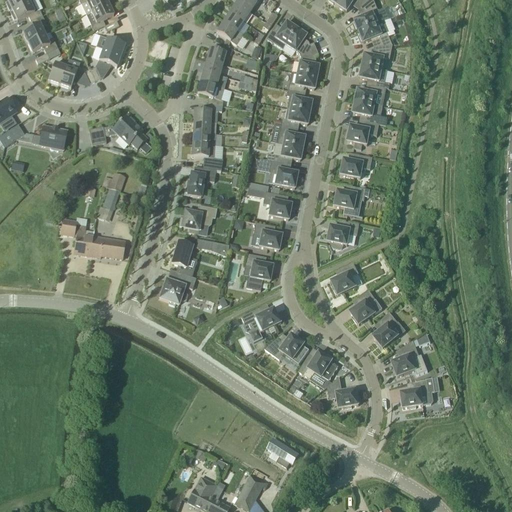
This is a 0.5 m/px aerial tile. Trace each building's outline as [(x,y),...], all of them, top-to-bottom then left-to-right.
[(11,11),(11,12),(32,2),(32,3),(34,1),(33,0),(8,0),(6,1),(7,3),(5,4),(9,12),(11,11)] [(91,0),(78,0),(78,1),(80,6),(86,4),(91,14),(108,6),(105,0),(93,0),(92,1),(91,0)] [(238,0),(235,5),(249,14),(256,4),(256,5),(259,0),(238,0)] [(341,0),(337,7),(340,9),(339,10),(344,13),(345,12),(347,13),(354,2),(363,8),(372,0),(341,0)] [(359,33),(377,26),(384,23),(389,21),(384,11),(384,10),(378,13),(372,0),(363,8),(367,17),(354,22),(355,25),(354,25),(356,30),(357,30),(359,33)] [(37,13),(32,3),(32,2),(11,12),(12,13),(10,14),(13,22),(16,21),(17,23),(27,18),(30,23),(42,18),(39,12),(37,13)] [(229,15),(243,24),(249,14),(235,5),(229,15)] [(93,33),(104,28),(105,28),(102,22),(113,17),(108,6),(91,14),(85,17),(90,28),(93,33)] [(60,11),(54,14),(59,25),(65,22),(60,11)] [(223,24),(236,33),(243,24),(229,15),(223,24)] [(277,18),(272,15),(265,25),(270,28),(277,18)] [(22,34),(27,45),(44,36),(42,31),(47,28),(42,18),(30,23),(33,29),(22,34)] [(116,23),(105,28),(104,28),(107,34),(118,28),(116,23)] [(384,23),(377,26),(359,33),(360,37),(359,37),(361,43),(362,42),(363,44),(376,39),(380,49),(392,47),(387,34),(388,34),(384,23)] [(243,37),(236,33),(223,24),(216,34),(226,41),(223,47),(227,49),(230,44),(236,48),(243,37)] [(281,52),(285,47),(296,31),(292,29),(293,28),(288,24),(288,25),(286,24),(278,35),(272,31),(266,40),(266,42),(272,46),(281,52)] [(298,56),(299,58),(315,51),(313,45),(308,47),(307,45),(303,42),(305,37),(303,36),(304,35),(299,32),(299,33),(296,31),(285,47),(294,54),(295,53),(298,56)] [(43,50),(45,56),(46,55),(57,50),(52,40),(47,42),(44,36),(27,45),(32,55),(43,50)] [(96,49),(102,52),(120,58),(124,47),(124,46),(124,47),(100,38),(96,49)] [(227,49),(223,47),(221,54),(209,51),(206,62),(222,67),(225,55),(227,49)] [(380,49),(378,59),(364,56),(364,58),(363,58),(362,64),(363,64),(362,68),(381,72),(384,60),(390,61),(392,47),(380,49)] [(299,58),(300,60),(299,64),(296,76),(316,80),(316,76),(318,76),(319,71),(318,70),(318,68),(313,67),(314,62),(313,59),(318,57),(315,51),(299,58)] [(102,52),(98,63),(95,69),(100,81),(104,79),(111,68),(116,69),(116,70),(120,58),(102,52)] [(46,55),(45,56),(35,61),(37,67),(49,61),(46,55)] [(65,69),(59,87),(70,91),(71,91),(70,90),(77,73),(79,66),(68,62),(65,69)] [(222,67),(206,62),(203,73),(219,78),(222,67)] [(59,87),(65,69),(54,65),(48,82),(47,83),(59,87)] [(372,88),(384,90),(388,91),(390,85),(385,84),(387,73),(381,72),(362,68),(361,71),(360,71),(359,77),(360,77),(360,80),(373,82),(372,88)] [(100,81),(95,69),(89,72),(95,83),(100,81)] [(95,83),(89,72),(84,74),(89,86),(95,83)] [(219,78),(203,73),(200,84),(216,89),(224,91),(227,80),(219,78)] [(288,86),(287,93),(299,95),(300,89),(313,92),(314,89),(315,89),(316,84),(315,83),(316,80),(296,76),(294,87),(288,86)] [(216,89),(200,84),(196,96),(208,99),(207,106),(222,108),(223,103),(220,102),(224,91),(216,89)] [(374,107),(377,96),(383,97),(384,90),(372,88),(371,94),(357,92),(357,94),(356,94),(354,100),(356,100),(355,103),(374,107)] [(288,99),(286,111),(309,115),(309,112),(311,112),(312,106),(311,106),(311,104),(298,101),(299,95),(287,93),(286,99),(288,99)] [(10,108),(6,101),(0,104),(0,125),(15,115),(14,113),(15,111),(13,108),(10,108)] [(382,108),(374,107),(355,103),(354,107),(353,107),(352,112),(353,113),(353,115),(366,118),(365,124),(379,127),(386,128),(387,120),(380,119),(382,108)] [(206,112),(194,112),(193,124),(216,125),(216,114),(221,114),(222,108),(207,106),(206,112)] [(280,128),(292,130),(293,124),(306,127),(307,125),(308,125),(309,119),(308,119),(309,115),(286,111),(284,122),(281,122),(280,128)] [(137,151),(146,141),(140,135),(142,133),(140,131),(139,131),(136,129),(137,128),(133,125),(134,123),(129,118),(128,119),(126,117),(114,130),(112,128),(103,130),(103,129),(88,132),(91,148),(106,145),(104,139),(116,136),(128,147),(130,145),(137,151)] [(216,125),(193,124),(192,135),(215,137),(216,125)] [(377,138),(379,127),(365,124),(364,130),(350,128),(349,135),(348,135),(346,141),(348,141),(347,143),(355,145),(362,146),(367,147),(369,137),(377,138)] [(0,138),(0,144),(4,150),(24,137),(17,127),(0,138)] [(51,152),(58,153),(60,152),(63,153),(67,133),(57,131),(58,130),(52,129),(52,130),(42,128),(40,139),(33,137),(31,145),(38,147),(38,148),(49,150),(51,152)] [(280,128),(276,146),(302,151),(302,147),(304,148),(305,142),(304,141),(304,139),(291,136),(292,130),(280,128)] [(252,134),(251,140),(258,142),(259,135),(252,134)] [(214,148),(215,137),(192,135),(192,147),(214,148)] [(267,156),(266,162),(271,163),(285,166),(286,160),(299,163),(300,160),(301,160),(302,155),(301,154),(302,151),(276,146),(274,145),(272,156),(267,156)] [(145,147),(139,152),(145,157),(150,151),(145,147)] [(204,160),(204,170),(216,172),(220,173),(222,162),(214,160),(214,148),(192,147),(191,159),(204,160)] [(372,160),(358,157),(357,164),(344,161),(342,168),(341,168),(340,174),(341,174),(340,177),(360,181),(362,170),(370,172),(372,160)] [(276,177),(274,187),(294,191),(294,188),(295,189),(297,183),(295,183),(297,175),(283,172),(285,166),(271,163),(266,162),(259,161),(258,168),(269,170),(268,175),(276,177)] [(204,170),(203,177),(191,176),(189,189),(186,188),(185,195),(188,195),(187,197),(200,199),(202,189),(204,189),(205,183),(214,184),(216,172),(204,170)] [(112,213),(125,179),(113,175),(112,180),(105,178),(101,188),(108,190),(102,209),(112,213)] [(268,189),(243,184),(242,190),(248,191),(261,194),(265,195),(267,195),(268,189)] [(86,189),(84,197),(93,199),(95,191),(86,189)] [(334,208),(344,210),(343,217),(352,218),(355,219),(358,202),(364,203),(365,198),(369,199),(370,192),(352,189),(351,195),(337,192),(336,200),(335,200),(334,205),(335,206),(334,208)] [(260,200),(261,194),(248,191),(246,197),(260,200)] [(265,195),(262,206),(270,208),(268,218),(288,222),(288,220),(289,220),(290,214),(289,214),(291,207),(277,204),(279,197),(265,195)] [(184,214),(183,221),(180,221),(179,228),(181,229),(181,230),(189,232),(189,235),(197,237),(199,227),(208,228),(210,227),(211,220),(214,220),(215,212),(198,209),(197,216),(184,214)] [(76,238),(74,257),(89,259),(93,239),(94,233),(85,232),(87,221),(76,219),(76,223),(62,221),(60,237),(74,239),(74,238),(76,238)] [(349,237),(357,238),(359,227),(345,224),(344,230),(330,228),(329,235),(328,235),(327,241),(328,241),(327,243),(331,244),(331,248),(333,250),(336,252),(339,252),(342,250),(343,247),(347,247),(349,237)] [(258,249),(278,253),(278,250),(280,251),(281,245),(279,245),(281,237),(267,235),(269,228),(255,225),(252,237),(260,239),(258,249)] [(124,244),(93,239),(89,259),(100,260),(100,259),(122,262),(124,244)] [(229,248),(197,241),(195,250),(210,253),(226,259),(229,248)] [(174,256),(173,256),(173,257),(174,257),(171,266),(177,268),(175,274),(180,276),(191,279),(197,262),(189,260),(192,249),(177,245),(175,252),(174,253),(175,253),(174,256)] [(270,275),(272,268),(258,265),(260,259),(246,256),(244,268),(251,269),(249,279),(248,279),(246,290),(251,291),(251,292),(260,293),(262,282),(269,284),(269,281),(271,282),(272,276),(270,275)] [(353,265),(340,271),(343,277),(331,283),(334,290),(333,291),(336,296),(337,295),(338,298),(356,289),(351,280),(358,276),(353,265)] [(168,307),(174,309),(175,307),(178,307),(180,302),(183,303),(186,302),(187,298),(186,295),(183,294),(184,289),(192,292),(196,281),(191,279),(180,276),(177,286),(166,282),(159,301),(169,304),(168,307)] [(369,307),(376,302),(369,292),(357,301),(361,306),(350,314),(354,320),(353,321),(356,326),(357,325),(359,327),(375,316),(369,307)] [(263,333),(281,325),(280,323),(281,322),(278,317),(277,317),(274,310),(262,316),(259,310),(241,319),(244,325),(249,323),(254,333),(249,335),(253,344),(262,340),(260,335),(263,333)] [(389,314),(379,324),(383,330),(373,338),(377,344),(376,345),(380,349),(381,349),(383,351),(398,338),(391,330),(398,325),(389,314)] [(199,317),(193,320),(196,327),(203,324),(199,317)] [(283,348),(275,342),(264,352),(279,362),(284,356),(298,366),(309,352),(303,348),(304,346),(302,344),(303,343),(298,340),(297,341),(291,336),(283,348)] [(427,336),(420,341),(422,348),(430,345),(427,336)] [(413,343),(401,351),(404,359),(391,364),(394,371),(393,372),(395,377),(396,377),(397,379),(415,372),(417,378),(427,373),(421,357),(419,358),(413,343)] [(305,362),(298,374),(308,380),(312,374),(328,384),(338,369),(331,364),(332,363),(330,361),(331,360),(326,357),(325,358),(319,354),(311,366),(305,362)] [(339,380),(327,390),(329,402),(337,400),(339,411),(345,409),(346,411),(351,410),(351,408),(358,407),(358,405),(359,405),(358,399),(357,399),(355,391),(342,394),(339,380)] [(414,392),(400,395),(402,402),(400,402),(401,408),(402,408),(403,410),(410,409),(410,410),(416,410),(416,408),(431,406),(433,404),(432,395),(435,395),(432,380),(413,385),(414,392)] [(274,435),(266,449),(278,455),(274,461),(288,469),(291,463),(297,466),(304,452),(274,435)] [(196,451),(192,458),(202,464),(206,456),(196,451)] [(182,455),(178,462),(185,466),(187,465),(189,466),(192,460),(182,455)] [(215,461),(212,466),(218,469),(221,464),(215,461)] [(249,478),(234,506),(245,511),(249,511),(263,486),(249,478)] [(207,483),(200,479),(187,504),(201,511),(207,499),(210,500),(216,488),(207,483)] [(227,511),(229,510),(210,500),(207,499),(201,511),(227,511)]
